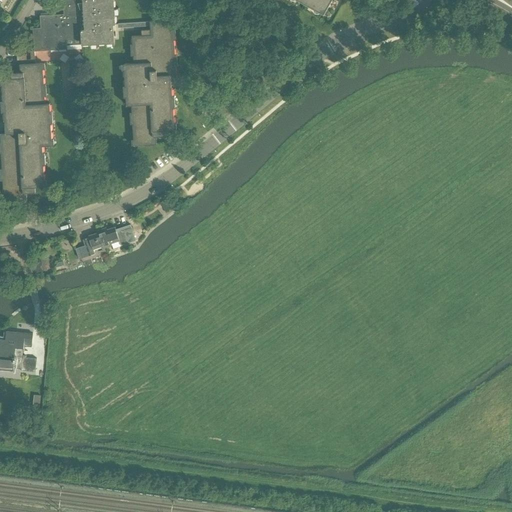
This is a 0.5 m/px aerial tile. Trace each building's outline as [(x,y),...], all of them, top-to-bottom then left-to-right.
[(169,39),(168,34),(168,29),(173,28),(173,20),(150,21),(150,22),(115,24),(113,0),(62,0),(64,14),(40,16),(41,28),(33,28),(34,47),(30,48),(31,60),(26,60),(26,54),(16,55),(17,61),(19,60),(20,72),(11,73),(11,78),(7,78),(7,84),(2,85),(3,101),(8,101),(9,111),(4,112),(4,120),(5,120),(5,125),(6,133),(0,133),(1,142),(6,142),(6,153),(1,153),(2,169),(7,169),(8,180),(3,180),(4,196),(9,196),(9,202),(27,201),(26,193),(35,192),(35,187),(40,186),(39,180),(44,180),(43,164),(38,164),(38,153),(43,153),(42,145),(47,145),(47,139),(52,139),(51,123),(46,123),(45,112),(50,112),(50,103),(45,103),(44,96),(39,96),(39,85),(44,85),(43,69),(38,69),(37,63),(35,63),(34,51),(67,49),(66,39),(81,38),(82,45),(114,43),(113,28),(150,26),(150,29),(141,30),(142,35),(132,36),(132,44),(137,44),(138,55),(133,55),(134,63),(129,63),(129,69),(124,69),(125,86),(130,85),(131,96),(126,97),(127,105),(131,105),(132,113),(137,112),(137,123),(132,123),(133,140),(138,139),(139,145),(157,144),(156,136),(165,135),(165,130),(169,130),(169,124),(174,124),(173,107),(168,108),(167,97),(172,97),(172,88),(171,88),(170,75),(176,75),(175,66),(170,66),(170,61),(170,56),(175,55),(174,39),(169,39)] [(302,0),(313,6),(314,4),(323,9),(322,11),(323,11),(327,4),(328,4),(328,3),(329,2),(329,1),(329,0),(328,0),(302,0)] [(106,227),(101,229),(107,248),(112,246),(111,244),(119,241),(120,245),(136,240),(130,224),(129,225),(129,226),(124,227),(124,226),(116,229),(115,227),(107,229),(106,227)] [(107,248),(101,229),(96,231),(96,233),(88,235),(90,241),(89,241),(90,242),(85,243),(85,242),(84,243),(88,256),(95,254),(94,249),(101,247),(102,249),(107,248)] [(23,355),(23,348),(23,346),(32,347),(33,333),(16,332),(6,331),(6,333),(5,339),(0,338),(0,368),(13,370),(13,368),(21,368),(21,370),(35,372),(37,358),(36,358),(26,357),(26,355),(23,355)]
